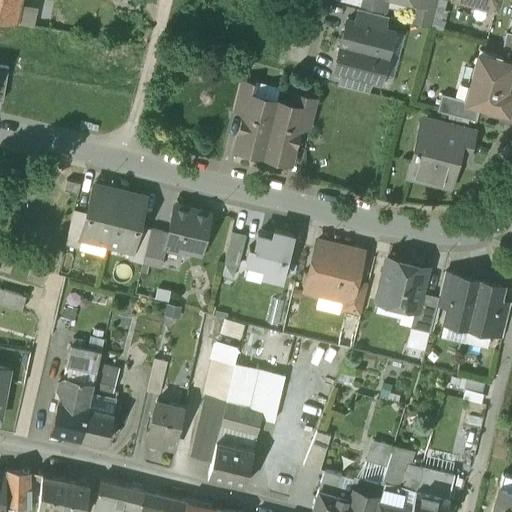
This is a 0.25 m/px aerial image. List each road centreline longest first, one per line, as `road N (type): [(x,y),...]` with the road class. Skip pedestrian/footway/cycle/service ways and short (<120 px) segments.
road 1 (residential): [(0,135),(454,241),(484,237),(511,218)]
road 2 (residential): [(281,511),(0,443)]
